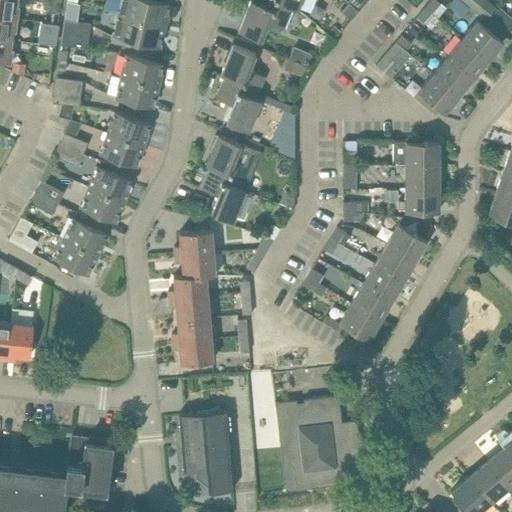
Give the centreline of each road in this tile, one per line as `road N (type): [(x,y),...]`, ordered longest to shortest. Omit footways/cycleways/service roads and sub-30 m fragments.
road 1 (residential): [(147,401),(132,239),(178,145),(190,46)]
road 2 (residential): [(401,481),(392,358),(461,236)]
road 3 (residential): [(461,236),(471,134),(511,83)]
road 4 (residential): [(147,401),(0,388)]
road 5 (residential): [(401,481),(433,466),(511,402)]
